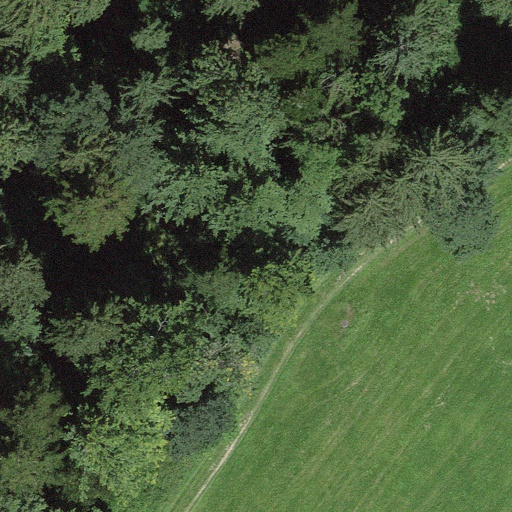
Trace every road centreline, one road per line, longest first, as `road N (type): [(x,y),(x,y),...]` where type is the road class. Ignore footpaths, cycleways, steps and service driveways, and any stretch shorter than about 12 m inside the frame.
road 1 (track): [(184,511),(375,245),(511,149)]
road 2 (track): [(81,511),(172,186)]
